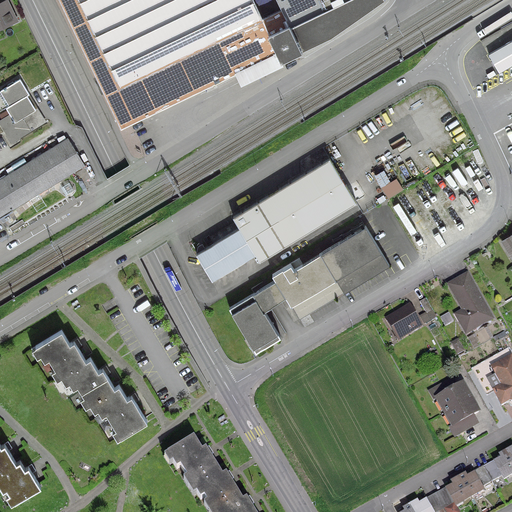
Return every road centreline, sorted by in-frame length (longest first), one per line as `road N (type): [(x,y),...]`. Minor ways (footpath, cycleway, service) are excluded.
road 1 (residential): [(436,56),(0,326)]
road 2 (residential): [(420,5),(0,262)]
road 3 (residential): [(31,0),(224,385)]
road 4 (residential): [(500,204),(483,231),(224,385)]
road 5 (residential): [(357,511),(511,423)]
road 6 (residential): [(436,56),(496,168),(500,204)]
road 7 (residential): [(224,385),(301,511)]
